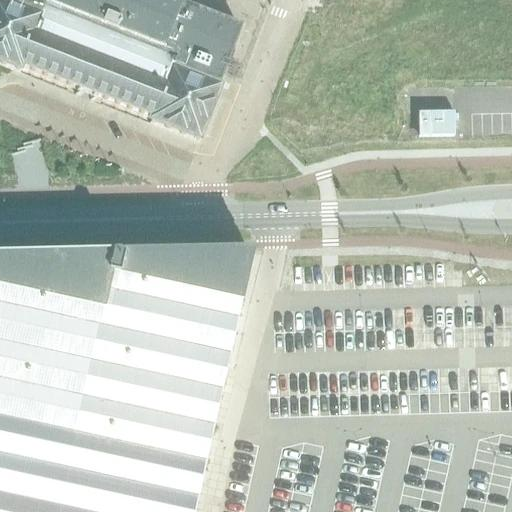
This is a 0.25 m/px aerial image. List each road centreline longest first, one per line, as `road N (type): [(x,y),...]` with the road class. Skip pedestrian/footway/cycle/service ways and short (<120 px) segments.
road 1 (residential): [(202,175),(0,102)]
road 2 (tertiary): [(0,222),(204,217)]
road 3 (residential): [(293,0),(219,164),(202,175)]
road 4 (tertiary): [(511,194),(329,214)]
road 5 (tertiary): [(329,214),(511,226)]
road 6 (tertiary): [(204,217),(329,214)]
